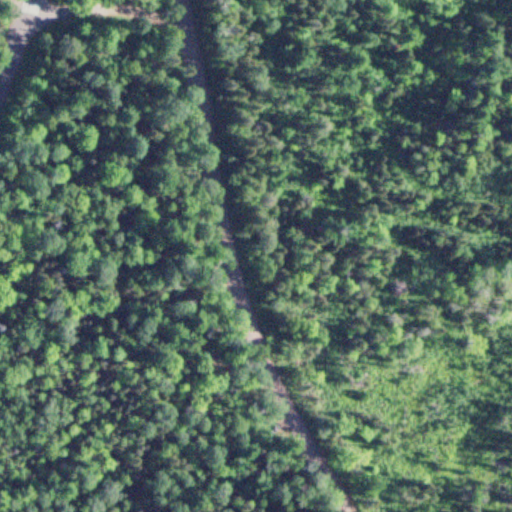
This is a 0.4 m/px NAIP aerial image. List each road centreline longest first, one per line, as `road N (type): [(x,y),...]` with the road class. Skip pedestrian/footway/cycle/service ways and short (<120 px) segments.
road 1 (residential): [(341,511),(270,365),(231,248),(177,0)]
road 2 (residential): [(33,14),(180,12)]
